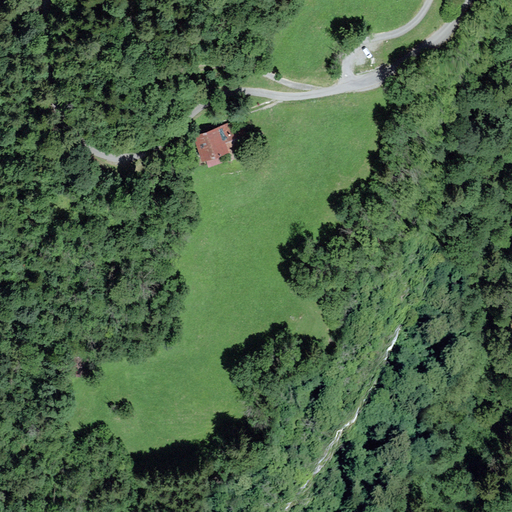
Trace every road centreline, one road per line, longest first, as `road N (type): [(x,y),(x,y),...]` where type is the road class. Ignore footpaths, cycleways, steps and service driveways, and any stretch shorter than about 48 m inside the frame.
road 1 (residential): [(46,0),(57,111),(76,137),(112,158),(155,148),(221,94),(309,95),(354,79)]
road 2 (track): [(321,93),(245,65),(161,68),(130,0)]
road 3 (residential): [(467,0),(443,33),(387,71),(354,79)]
road 4 (residential): [(354,79),(346,73),(352,47),(402,30),(428,0)]
